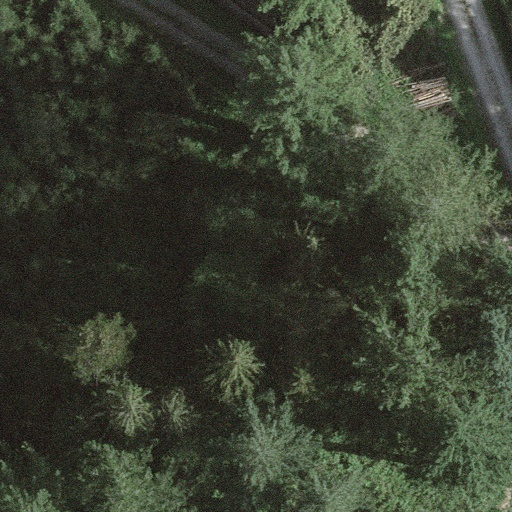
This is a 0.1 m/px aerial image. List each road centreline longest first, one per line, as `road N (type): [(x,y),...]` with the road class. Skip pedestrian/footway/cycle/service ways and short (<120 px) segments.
road 1 (track): [(511,257),(432,185),(136,0)]
road 2 (track): [(469,0),(511,130)]
